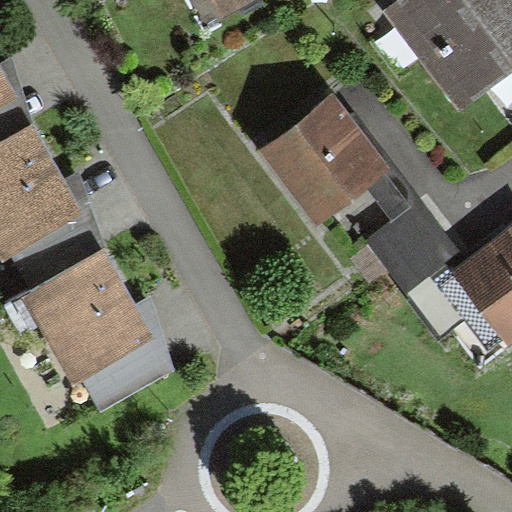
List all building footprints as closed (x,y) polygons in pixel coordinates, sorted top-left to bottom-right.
[(219,0),(224,8),(239,0),(219,0)] [(511,0),(388,0),(386,2),(462,98),(511,58),(511,0)] [(3,53),(0,48),(0,127),(33,109),(13,49),(3,53)] [(333,80),(259,135),(316,212),(365,174),(390,155),(333,80)] [(84,198),(33,109),(0,127),(0,236),(4,243),(7,241),(28,275),(86,243),(66,208),(84,198)] [(460,250),(390,155),(365,174),(392,211),(367,229),(442,330),(466,312),(488,343),(507,329),(451,257),(460,250)] [(511,209),(460,250),(451,257),(507,329),(511,333),(511,332),(511,209)] [(137,294),(104,233),(86,243),(28,275),(26,276),(75,366),(80,363),(153,323),(137,294)] [(153,323),(80,363),(101,405),(176,361),(152,287),(137,294),(153,323)] [(100,511),(89,493),(55,511),(100,511)]
